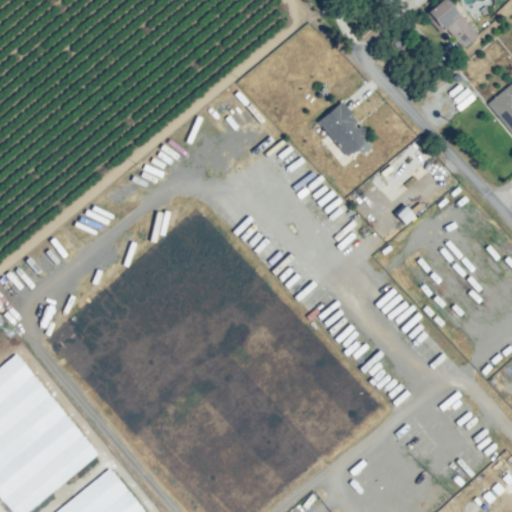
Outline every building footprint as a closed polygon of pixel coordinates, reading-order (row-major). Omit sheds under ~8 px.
[(460,48),(445,28),(443,30),(438,33),(424,14),(427,12),(442,0),(446,0),(457,12),(457,13),(467,24),(473,20),(481,30),(475,34),(476,35),(460,48)] [(482,15),(478,9),(484,5),(488,10),(482,15)] [(511,134),(486,103),(511,81),(511,134)] [(345,156),(316,121),(339,101),(350,113),(349,114),(355,122),(352,124),(355,128),(359,125),(368,135),(364,138),(365,140),(345,156)] [(339,187),(331,181),(334,176),(342,183),(339,187)] [(412,215),(401,203),(391,212),(402,224),(412,215)] [(330,219),(326,215),(331,210),(335,214),(330,219)] [(299,228),(295,224),(305,216),(309,220),(299,228)] [(315,258),(309,250),(314,247),(313,246),(317,243),(325,252),(321,255),(320,254),(315,258)] [(23,511),(9,511),(0,500),(0,365),(14,354),(17,357),(18,356),(20,358),(19,359),(21,362),(22,361),(24,363),(23,364),(27,369),(28,368),(30,371),(29,372),(33,377),(34,376),(36,378),(35,379),(37,382),(38,381),(40,383),(39,384),(43,389),(44,388),(46,390),(45,391),(49,397),(50,396),(52,398),(51,399),(53,402),(54,401),(56,403),(55,404),(59,409),(60,408),(62,411),(61,412),(65,417),(66,416),(68,418),(67,419),(69,421),(70,421),(72,423),(71,424),(75,429),(76,428),(78,430),(77,431),(81,437),(83,436),(85,438),(84,439),(87,444),(89,443),(91,445),(89,446),(92,449),(93,448),(95,450),(93,451),(96,454),(23,511)] [(53,511),(107,468),(110,471),(111,471),(113,473),(112,474),(114,477),(115,476),(117,478),(116,479),(120,484),(121,483),(123,486),(122,486),(127,492),(128,491),(130,494),(129,495),(131,497),(132,497),(134,499),(133,500),(137,505),(138,504),(140,507),(139,508),(143,511),(53,511)]
